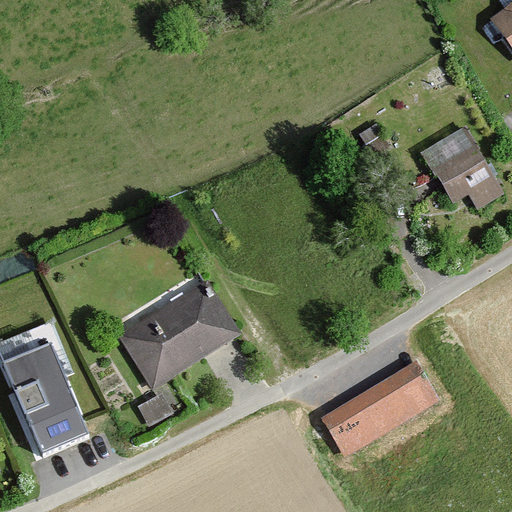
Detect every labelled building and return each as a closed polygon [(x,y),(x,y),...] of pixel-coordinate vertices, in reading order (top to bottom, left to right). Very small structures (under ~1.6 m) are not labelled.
[(511,9),(488,25),(511,63),(511,9)] [(474,215),(500,199),(461,135),(417,160),(447,213),(466,202),(474,215)] [(151,400),(239,345),(203,287),(115,342),(151,400)] [(89,435),(49,321),(0,338),(0,345),(38,453),(89,435)] [(343,465),(440,406),(416,366),(319,426),(343,465)] [(80,467),(115,447),(104,428),(69,447),(80,467)]
